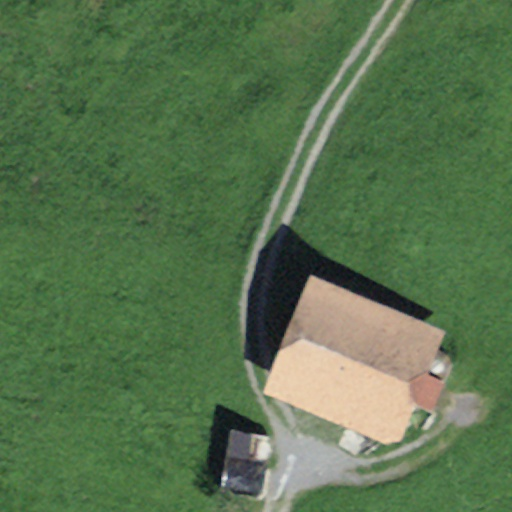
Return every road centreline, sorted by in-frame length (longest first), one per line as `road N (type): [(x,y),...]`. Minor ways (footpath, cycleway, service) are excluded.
road 1 (track): [(396,0),(319,130),(255,269),(274,500)]
road 2 (track): [(271,511),(274,500),(358,481),(451,446),(511,347)]
